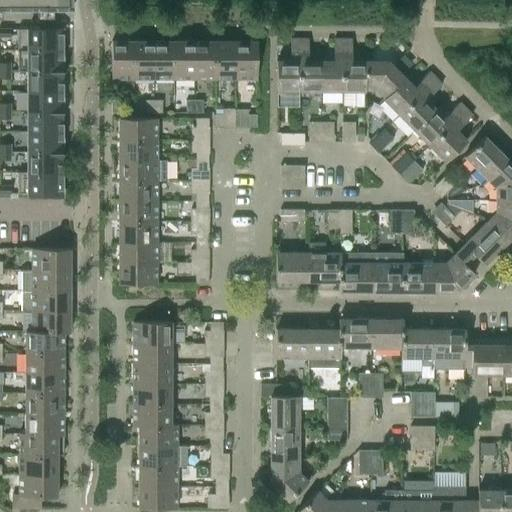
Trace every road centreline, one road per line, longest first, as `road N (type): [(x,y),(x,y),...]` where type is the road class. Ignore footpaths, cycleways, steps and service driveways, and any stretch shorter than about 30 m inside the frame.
road 1 (residential): [(266,201),(402,202),(363,152),(288,153),(266,145)]
road 2 (residential): [(265,305),(511,305)]
road 3 (residential): [(266,145),(220,139),(220,305),(243,308)]
road 4 (residential): [(242,511),(243,308)]
